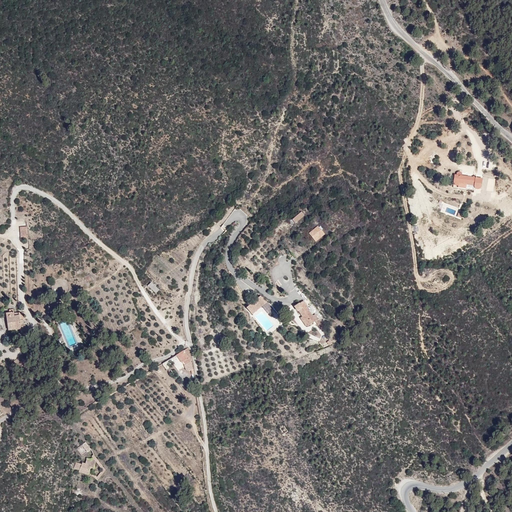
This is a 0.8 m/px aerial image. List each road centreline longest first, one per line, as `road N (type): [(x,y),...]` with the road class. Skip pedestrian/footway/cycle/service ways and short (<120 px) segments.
road 1 (unclassified): [(511,137),(396,33),(376,0)]
road 2 (unclassified): [(511,439),(461,485),(403,488),(412,511)]
road 3 (track): [(409,139),(399,171),(421,285)]
